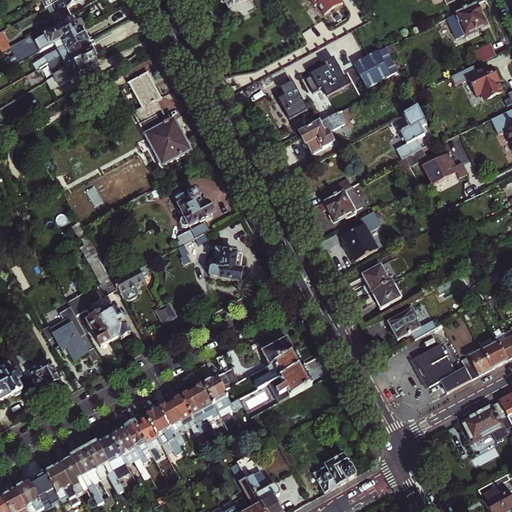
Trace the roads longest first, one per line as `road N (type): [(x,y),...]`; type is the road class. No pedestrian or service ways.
road 1 (residential): [(0,458),(303,288)]
road 2 (primary): [(147,0),(303,288)]
road 3 (primary): [(315,282),(162,0)]
road 4 (primary): [(303,288),(386,446)]
road 5 (primary): [(399,438),(315,282)]
road 6 (residential): [(399,438),(511,377)]
